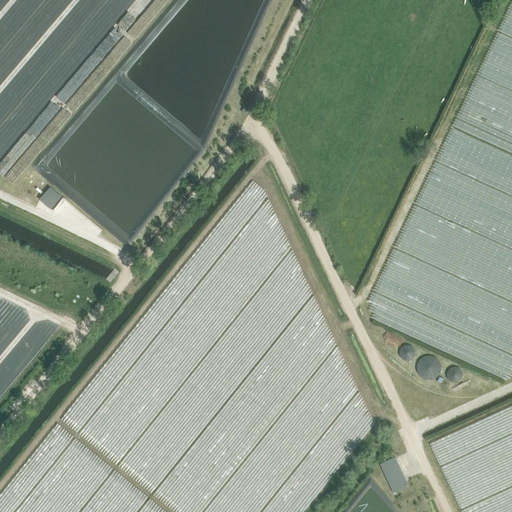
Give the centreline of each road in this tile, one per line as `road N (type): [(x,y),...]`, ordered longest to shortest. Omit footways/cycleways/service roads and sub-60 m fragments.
road 1 (track): [(0,436),(254,117)]
road 2 (track): [(410,432),(254,117)]
road 3 (track): [(0,206),(134,270)]
road 4 (track): [(254,117),(308,0)]
